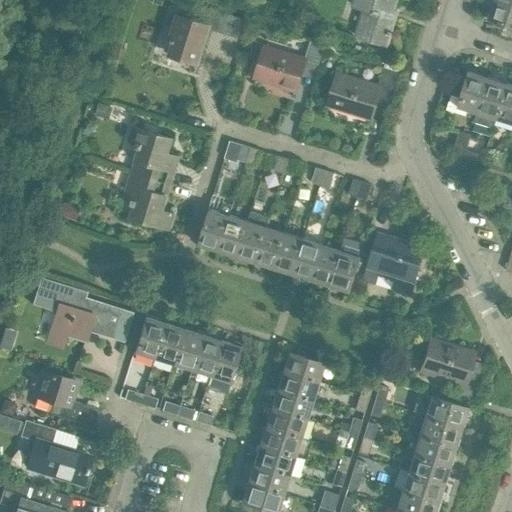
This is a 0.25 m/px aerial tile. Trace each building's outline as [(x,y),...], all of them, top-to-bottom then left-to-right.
[(392,9),(394,0),(354,0),(353,6),(364,9),(356,36),(378,43),(377,45),(387,48),(392,31),(389,30),(394,17),(388,15),(390,9),(392,9)] [(511,25),(511,4),(497,0),(491,0),(490,5),(492,5),(488,18),(511,25)] [(206,36),(203,35),(206,28),(237,38),(243,18),(198,4),(193,19),(177,14),(170,38),(171,38),(171,40),(174,41),(170,54),(197,63),(206,36)] [(316,72),(324,45),(310,41),(304,59),(267,47),(268,44),(267,44),(255,82),(256,82),(257,78),(294,90),(293,93),(294,94),(303,67),(316,72)] [(368,121),(376,94),(389,99),(397,72),(383,67),(377,86),(340,74),(341,71),(340,71),(328,109),(329,109),(331,105),(368,117),(367,121),(368,121)] [(477,113),(489,77),(488,76),(488,74),(482,73),(482,74),(469,70),(460,98),(451,95),(447,109),(466,115),(468,110),(477,113)] [(495,118),(507,82),(506,82),(507,80),(501,78),(501,80),(489,77),(477,113),(495,118)] [(511,123),(511,83),(507,82),(495,118),(511,123)] [(170,183),(178,156),(167,153),(171,138),(133,126),(128,142),(136,144),(135,147),(139,148),(132,172),(170,183)] [(465,149),(470,134),(459,131),(451,155),(463,159),(465,149)] [(245,162),(250,147),(241,144),(236,159),(245,162)] [(254,165),(259,150),(250,147),(245,162),(254,165)] [(477,163),(480,154),(465,149),(463,159),(477,163)] [(282,173),(287,158),(278,156),(274,171),(282,173)] [(500,170),(503,161),(488,156),(485,166),(500,170)] [(292,176),(296,161),(287,158),(282,173),(292,176)] [(511,174),(511,163),(503,161),(500,170),(511,174)] [(320,185),(324,170),(316,167),(311,182),(320,185)] [(329,188),(334,173),(324,170),(320,185),(329,188)] [(162,210),(170,183),(132,172),(123,199),(131,201),(130,204),(134,205),(130,217),(168,229),(173,213),(162,210)] [(357,196),(362,181),(353,179),(348,194),(357,196)] [(366,199),(371,184),(362,181),(357,196),(366,199)] [(218,251),(229,215),(232,205),(223,202),(220,212),(209,209),(198,245),(199,245),(199,247),(205,249),(205,247),(218,251)] [(255,262),(266,226),(269,217),(250,211),(248,220),(236,257),(237,257),(236,259),(242,260),(242,259),(255,262)] [(236,257),(248,220),(229,215),(218,251),(217,253),(223,255),(224,253),(236,257)] [(273,268),(285,232),(266,226),(255,262),(255,264),(261,266),(261,264),(273,268)] [(292,274),(303,238),(285,232),(273,268),(274,268),(273,270),(279,272),(280,270),(292,274)] [(411,294),(426,247),(389,236),(386,246),(374,242),(362,279),(376,283),(380,269),(396,274),(392,288),(411,294)] [(311,280),(322,244),(303,238),(292,274),(293,274),(292,276),(298,278),(298,276),(311,280)] [(329,285),(341,249),(322,244),(311,280),(311,282),(317,284),(317,282),(329,285)] [(349,292),(360,255),(341,249),(329,285),(330,286),(329,288),(335,289),(336,287),(349,292)] [(40,277),(32,304),(33,304),(35,298),(58,305),(46,342),(61,347),(65,335),(85,341),(89,328),(100,331),(99,334),(123,342),(132,312),(85,297),(86,291),(40,277)] [(153,358),(164,322),(164,320),(159,318),(158,320),(145,316),(134,352),(153,358)] [(172,364),(183,328),(182,328),(183,326),(177,324),(177,326),(164,322),(153,358),(172,364)] [(190,370),(202,334),(201,333),(202,331),(196,330),(195,332),(183,328),(172,364),(190,370)] [(209,376),(220,339),(220,337),(215,335),(214,337),(202,334),(190,370),(209,376)] [(228,382),(240,345),(238,345),(239,343),(233,341),(233,343),(220,339),(209,376),(228,382)] [(466,368),(472,351),(432,339),(423,371),(461,382),(457,394),(471,399),(480,372),(466,368)] [(317,382),(323,362),(287,351),(287,352),(285,352),(283,357),(285,358),(281,371),(317,382)] [(37,396),(34,407),(49,411),(49,413),(92,426),(98,409),(71,400),(77,381),(42,370),(34,395),(37,396)] [(312,400),(317,382),(281,371),(279,370),(277,376),(279,377),(275,389),(312,400)] [(368,398),(373,383),(363,380),(359,395),(368,398)] [(383,402),(388,388),(378,385),(374,399),(383,402)] [(306,419),(312,400),(275,389),(273,389),(272,395),(273,395),(270,408),(306,419)] [(139,403),(142,394),(127,390),(124,399),(139,403)] [(154,408),(156,399),(142,394),(139,403),(154,408)] [(363,412),(368,398),(359,395),(354,409),(363,412)] [(463,420),(467,407),(430,396),(424,415),(461,426),(463,427),(465,421),(463,420)] [(378,417),(383,402),(374,399),(369,414),(378,417)] [(176,415),(179,406),(164,401),(161,410),(176,415)] [(191,419),(194,410),(179,406),(176,415),(191,419)] [(300,438),(306,419),(270,408),(269,408),(268,408),(266,413),(268,414),(264,426),(300,438)] [(210,425),(213,416),(198,411),(195,421),(210,425)] [(457,439),(461,426),(424,415),(419,434),(455,445),(457,445),(459,439),(457,439)] [(356,435),(361,420),(352,417),(347,432),(356,435)] [(83,484),(91,457),(50,444),(55,429),(24,420),(19,436),(34,440),(26,466),(83,484)] [(372,439),(376,425),(367,422),(362,437),(372,439)] [(294,456),(300,438),(264,426),(264,427),(262,426),(260,432),(262,433),(258,445),(294,456)] [(352,449),(356,435),(347,432),(343,447),(352,449)] [(451,457),(455,445),(419,434),(413,452),(449,464),(449,463),(451,464),(453,458),(451,457)] [(367,454),(372,439),(362,437),(358,451),(367,454)] [(288,475),(294,456),(258,445),(256,445),(254,451),(256,451),(252,464),(288,475)] [(445,476),(449,464),(413,452),(407,471),(443,482),(445,483),(447,477),(445,476)] [(345,472),(349,457),(340,454),(336,469),(345,472)] [(360,477),(364,462),(355,459),(351,474),(360,477)] [(283,494),(288,475),(252,464),(250,463),(248,469),(250,470),(246,482),(283,494)] [(340,487),(345,472),(336,469),(331,484),(340,487)] [(440,495),(443,482),(407,471),(401,490),(437,501),(438,499),(440,500),(441,495),(440,495)] [(355,491),(360,477),(351,474),(346,489),(355,491)] [(66,511),(63,511),(68,496),(6,476),(1,493),(19,499),(14,511),(66,511)] [(273,511),(276,511),(283,494),(246,482),(246,483),(244,482),(242,488),(244,489),(240,502),(273,511)] [(333,510),(338,495),(323,490),(319,505),(333,510)] [(434,511),(437,501),(401,490),(396,508),(407,511),(434,511)] [(342,511),(349,511),(353,499),(344,497),(339,511),(342,511)]
